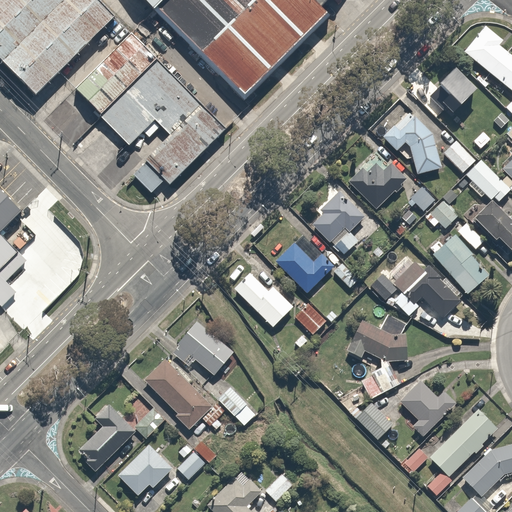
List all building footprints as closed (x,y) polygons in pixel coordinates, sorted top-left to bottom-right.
[(100,13),(86,0),(0,0),(0,65),(24,89),(100,13)] [(145,0),(157,11),(168,0),(145,0)] [(313,0),(168,0),(157,11),(245,99),(329,15),(322,8),(313,0)] [(313,0),(322,8),(330,0),(313,0)] [(511,56),(498,45),(502,40),(484,25),(463,51),(511,91),(511,56)] [(145,61),(119,35),(67,88),(93,114),(145,61)] [(212,127),(145,61),(91,116),(121,145),(146,120),(161,134),(121,174),(143,196),(212,127)] [(436,82),(448,92),(440,102),(452,112),(460,102),(463,104),(477,87),(451,65),(436,82)] [(413,115),(401,130),(394,124),(381,138),(396,151),(403,143),(410,148),(415,174),(441,168),(433,134),(413,115)] [(455,140),(442,152),(461,173),(474,161),(455,140)] [(408,178),(405,176),(378,152),(349,184),(377,209),(393,190),(396,192),(408,178)] [(511,156),(501,166),(511,178),(511,156)] [(489,200),(493,196),(499,202),(510,191),(505,185),(479,159),(463,174),(489,200)] [(420,186),(408,198),(422,211),(434,199),(420,186)] [(311,226),(328,242),(342,255),(355,241),(348,234),(367,214),(339,188),(318,211),(322,214),(311,226)] [(0,219),(11,208),(0,196),(0,219)] [(441,202),(430,213),(444,227),(455,216),(441,202)] [(511,214),(509,218),(492,202),(477,218),(509,249),(511,246),(511,214)] [(465,223),(457,232),(475,248),(483,240),(465,223)] [(456,236),(432,255),(467,298),(490,279),(456,236)] [(313,261),(292,239),(272,259),(306,294),(334,266),(321,253),(313,261)] [(429,267),(403,292),(394,300),(407,313),(416,305),(413,302),(420,296),(437,315),(457,296),(429,267)] [(267,291),(248,272),(233,288),(271,327),(292,306),(272,286),(267,291)] [(381,273),(369,285),(384,299),(395,288),(381,273)] [(309,304),(295,319),(311,334),(325,319),(309,304)] [(378,330),(359,320),(345,351),(359,358),(364,351),(378,359),(405,360),(407,333),(393,334),(378,330)] [(234,362),(227,357),(232,352),(195,322),(170,352),(182,361),(188,366),(193,359),(213,375),(217,371),(223,376),(234,362)] [(143,380),(176,412),(173,416),(186,429),(190,425),(211,403),(165,358),(143,380)] [(397,401),(416,420),(410,426),(421,437),(427,431),(455,403),(443,391),(437,397),(419,379),(397,401)] [(360,385),(346,391),(353,405),(366,399),(360,385)] [(229,387),(216,399),(232,416),(245,403),(229,387)] [(89,414),(101,428),(72,455),(90,473),(134,433),(117,414),(104,400),(89,414)] [(370,403),(355,419),(376,439),(391,423),(370,403)] [(478,409),(429,456),(447,475),(496,428),(478,409)] [(200,441),(193,448),(208,462),(215,454),(200,441)] [(116,474),(136,495),(148,483),(152,487),(172,469),(148,444),(116,474)] [(511,445),(488,453),(461,477),(479,496),(505,472),(511,469),(511,445)] [(419,449),(403,463),(410,471),(426,458),(419,449)] [(191,450),(175,468),(187,479),(204,461),(191,450)] [(205,505),(211,511),(253,511),(246,505),(261,490),(240,469),(205,505)] [(279,472),(263,488),(277,501),(292,484),(279,472)] [(438,472),(425,485),(435,495),(448,481),(438,472)] [(481,511),(467,498),(454,511),(481,511)]
